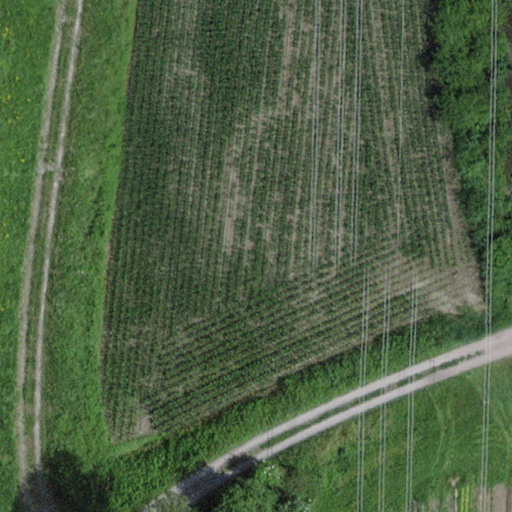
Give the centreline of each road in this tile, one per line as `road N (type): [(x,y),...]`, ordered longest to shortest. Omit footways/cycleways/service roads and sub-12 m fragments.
road 1 (track): [(52,511),(43,472),(88,0)]
road 2 (track): [(179,511),(348,407),(511,344)]
